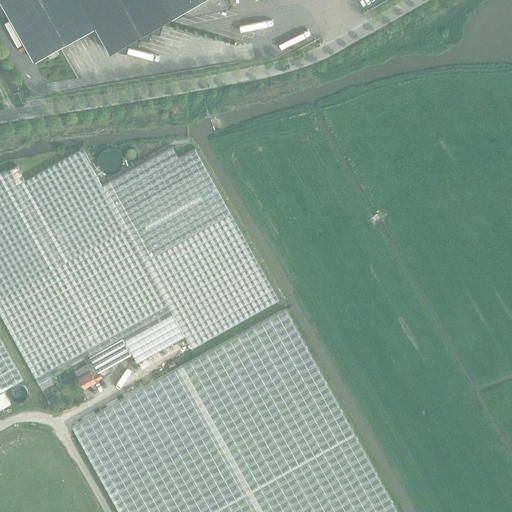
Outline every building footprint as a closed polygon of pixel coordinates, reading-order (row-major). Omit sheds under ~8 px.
[(1,0),(34,59),(95,25),(110,50),(183,9),(186,14),(230,6),(226,0),(1,0)] [(137,361),(185,334),(192,347),(279,299),(194,146),(178,156),(172,145),(101,184),(82,150),(79,149),(24,179),(17,165),(6,171),(5,169),(0,172),(0,313),(38,383),(89,356),(92,361),(74,371),(77,377),(79,377),(84,387),(102,377),(98,371),(132,353),(137,361)] [(121,153),(120,152),(118,150),(116,149),(114,148),(112,148),(110,148),(108,148),(106,149),(104,150),(102,151),(100,153),(99,155),(98,157),(98,159),(97,161),(98,163),(98,165),(99,167),(100,169),(102,171),(104,172),(106,173),(108,174),(110,174),(112,174),(114,173),(116,172),(118,171),(120,170),(121,168),(122,166),(123,164),(123,162),(123,160),(123,157),(122,155),(121,153)] [(72,426),(119,511),(398,511),(285,307),(72,426)] [(0,390),(22,378),(0,338),(0,390)] [(26,388),(25,387),(24,386),(23,385),(21,384),(20,384),(18,384),(17,384),(15,385),(14,385),(13,386),(12,387),(11,388),(10,390),(10,391),(10,393),(10,394),(10,396),(11,397),(12,398),(13,399),(14,400),(16,401),(17,401),(18,402),(20,402),(21,401),(23,401),(24,400),(25,399),(26,398),(27,396),(27,395),(28,393),(28,392),(27,390),(27,389),(26,388)] [(0,393),(0,409),(2,408),(4,412),(8,410),(6,406),(11,403),(4,392),(0,393)]
